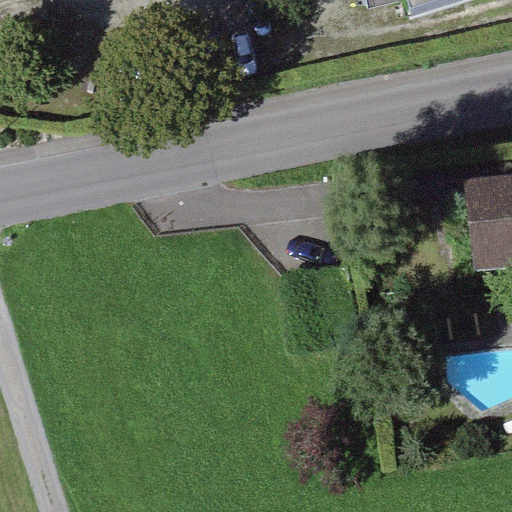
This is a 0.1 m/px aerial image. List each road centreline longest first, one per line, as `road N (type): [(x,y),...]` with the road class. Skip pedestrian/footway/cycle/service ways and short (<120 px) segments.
road 1 (tertiary): [(511,90),(0,198)]
road 2 (track): [(54,511),(0,337)]
